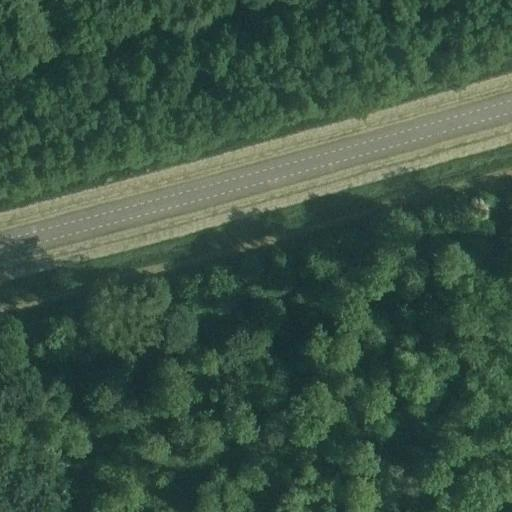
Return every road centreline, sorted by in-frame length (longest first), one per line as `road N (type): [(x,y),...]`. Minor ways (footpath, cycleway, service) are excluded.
road 1 (tertiary): [(0,249),(511,107)]
road 2 (track): [(0,308),(511,169)]
